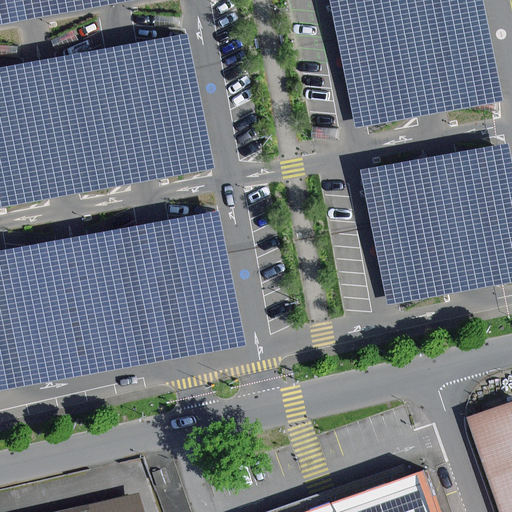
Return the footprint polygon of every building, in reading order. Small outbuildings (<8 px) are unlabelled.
[(0,0),(0,24),(129,0),(0,0)] [(503,100),(483,0),(330,0),(356,129),(503,100)] [(0,207),(214,168),(188,33),(0,67),(0,207)] [(511,282),(511,159),(509,143),(361,171),(387,306),(511,282)] [(0,390),(245,345),(219,210),(0,250),(0,390)] [(511,511),(511,402),(475,415),(509,511),(511,511)] [(308,511),(443,511),(428,469),(308,511)] [(61,511),(131,511),(128,497),(61,511)]
